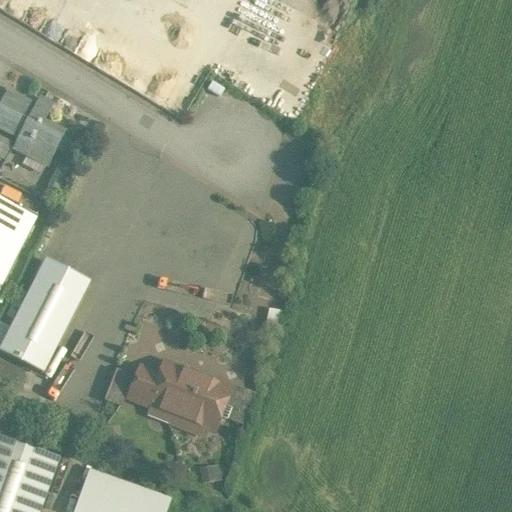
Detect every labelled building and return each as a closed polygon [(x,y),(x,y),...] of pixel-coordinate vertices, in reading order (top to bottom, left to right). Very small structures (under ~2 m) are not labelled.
[(46,114),(8,95),(0,111),(0,128),(21,140),(16,151),(46,166),(61,136),(40,125),(46,114)] [(11,145),(0,139),(0,160),(3,162),(11,145)] [(74,167),(65,163),(51,192),(60,196),(74,167)] [(0,291),(37,219),(0,200),(0,291)] [(12,330),(0,352),(0,353),(42,376),(89,285),(46,263),(12,330)] [(0,352),(12,330),(0,324),(0,352)] [(225,391),(165,367),(159,380),(155,379),(144,406),(152,410),(207,431),(209,432),(225,391)] [(155,379),(141,373),(129,401),(144,406),(155,379)] [(233,389),(231,393),(225,409),(232,412),(248,418),(255,397),(233,389)] [(225,391),(209,432),(215,435),(225,409),(231,393),(225,391)] [(207,431),(152,410),(148,418),(203,440),(207,431)] [(244,429),(248,418),(232,412),(228,423),(244,429)] [(41,511),(59,463),(0,441),(0,511),(41,511)] [(90,474),(76,511),(166,511),(170,502),(90,474)]
